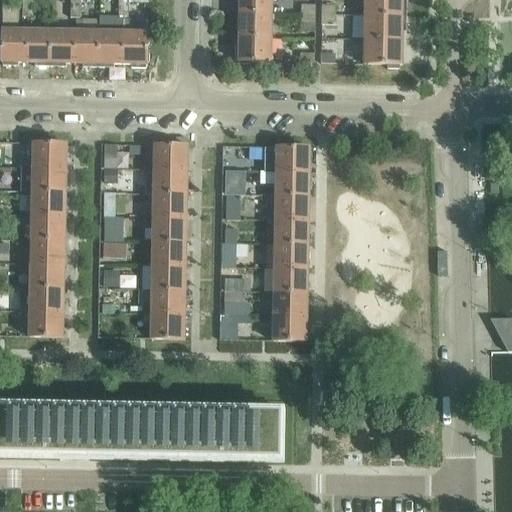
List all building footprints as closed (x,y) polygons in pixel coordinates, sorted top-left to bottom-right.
[(235,0),(235,15),(272,16),(272,0),(235,0)] [(364,0),(364,17),(407,18),(407,2),(403,2),(403,0),(364,0)] [(2,32),(2,65),(3,65),(3,69),(19,69),(19,65),(26,65),(27,32),(18,32),(19,4),(3,3),(2,32)] [(33,5),(23,5),(22,19),(32,19),(33,5)] [(81,6),(71,5),(70,20),(80,20),(81,6)] [(129,6),(119,6),(118,21),(128,21),(129,6)] [(301,7),(301,16),(315,17),(316,7),(301,7)] [(321,7),(321,17),(336,17),(336,7),(321,7)] [(235,15),(235,31),(239,31),(239,41),(272,42),(272,16),(235,15)] [(315,26),(315,17),(301,16),(301,26),(315,26)] [(335,27),(336,17),(321,17),(321,27),(335,27)] [(364,17),(364,41),(403,42),(403,34),(407,34),(407,18),(364,17)] [(27,32),(26,65),(34,66),(34,70),(50,70),(51,33),(27,32)] [(51,33),(50,70),(66,70),(66,66),(74,66),(75,33),(51,33)] [(75,33),(74,66),(82,66),(82,70),(98,71),(99,34),(75,33)] [(99,34),(98,71),(114,71),(114,67),(122,67),(123,34),(99,34)] [(123,34),(122,67),(130,67),(130,71),(146,72),(146,68),(147,68),(148,35),(130,34),(123,34)] [(234,47),(234,63),(238,63),(238,64),(271,65),(272,42),(239,41),(238,47),(234,47)] [(399,67),(402,67),(403,42),(364,41),(364,66),(387,67),(387,71),(399,71),(399,67)] [(314,65),(314,55),(300,55),(300,65),(314,65)] [(320,65),(335,66),(335,56),(321,55),(320,65)] [(67,146),(33,146),(33,170),(67,171),(67,146)] [(106,147),(105,171),(117,172),(118,147),(106,147)] [(142,147),(130,147),(129,156),(142,157),(142,147)] [(146,172),(188,173),(189,148),(146,148),(146,172)] [(276,174),(310,175),(310,150),(276,150),(276,174)] [(21,170),(20,194),(32,194),(66,195),(67,171),(33,170),(21,170)] [(105,171),(105,186),(117,186),(117,172),(105,171)] [(188,197),(188,173),(146,172),(146,196),(154,196),(188,197)] [(310,175),(276,174),(262,174),(262,184),(276,184),(275,198),(310,199),(310,175)] [(66,195),(32,194),(32,218),(66,219),(66,195)] [(115,220),(115,196),(104,195),(104,219),(115,220)] [(153,220),(187,221),(188,197),(154,196),(153,220)] [(226,222),(240,222),(240,198),(227,198),(226,222)] [(275,222),(309,223),(310,199),(275,198),(275,222)] [(65,243),(66,219),(32,218),(31,242),(65,243)] [(104,219),(104,243),(124,244),(124,220),(115,220),(104,219)] [(153,220),(153,244),(187,245),(187,221),(153,220)] [(309,247),(309,223),(275,222),(275,246),(309,247)] [(226,246),(236,246),(237,246),(237,232),(226,232),(226,246)] [(65,243),(31,242),(31,266),(65,267),(65,243)] [(152,268),(186,269),(187,245),(153,244),(152,268)] [(128,246),(104,245),(103,260),(127,261),(128,246)] [(0,246),(0,256),(9,257),(9,246),(0,246)] [(224,270),(235,270),(236,246),(226,246),(225,246),(224,270)] [(274,270),(308,271),(309,247),(275,246),(274,270)] [(64,291),(65,267),(31,266),(30,290),(64,291)] [(186,293),(186,269),(152,268),(152,292),(186,293)] [(308,295),(308,271),(274,270),(274,294),(308,295)] [(104,272),(103,290),(120,290),(120,272),(104,272)] [(238,281),(224,280),(224,294),(238,294),(238,281)] [(21,290),(21,306),(30,306),(30,314),(64,315),(64,291),(30,290),(21,290)] [(151,316),(185,317),(186,293),(152,292),(152,307),(141,306),(141,316),(151,316)] [(273,318),(307,319),(308,295),(274,294),(273,318)] [(102,306),(102,315),(116,316),(116,306),(102,306)] [(248,318),(248,306),(224,306),(224,318),(248,318)] [(30,314),(29,339),(63,340),(64,315),(30,314)] [(151,341),(185,342),(185,317),(151,316),(151,341)] [(273,343),(307,343),(307,319),(273,318),(273,343)] [(511,321),(490,322),(507,355),(511,355),(511,321)] [(220,342),(238,343),(238,330),(220,329),(220,342)] [(0,408),(0,457),(281,462),(282,414),(0,408)]
